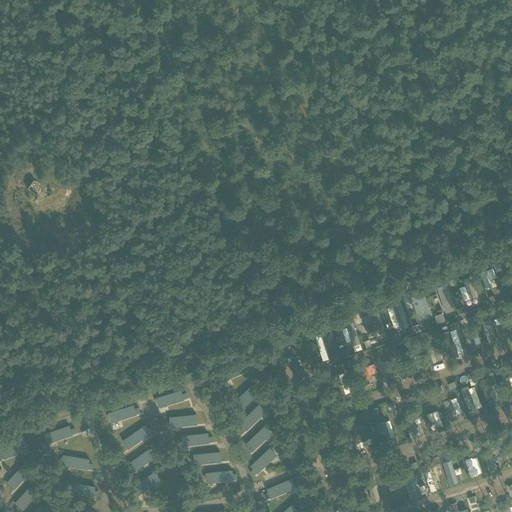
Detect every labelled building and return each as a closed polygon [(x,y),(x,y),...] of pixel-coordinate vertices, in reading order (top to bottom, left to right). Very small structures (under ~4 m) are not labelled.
[(26,186),(44,197),(50,187),(32,176),(26,186)] [(497,285),(494,278),(489,280),(486,270),(485,269),(479,272),(486,290),(497,285)] [(464,286),(459,288),(464,301),(469,299),(477,296),(469,276),(462,279),(464,286)] [(455,309),(446,284),(436,288),(445,312),(455,309)] [(432,315),(423,292),(409,298),(418,321),(432,315)] [(408,326),(400,302),(391,305),(392,306),(399,326),(400,329),(408,326)] [(383,329),(378,313),(371,315),(370,314),(362,316),(363,320),(364,320),(368,333),(375,331),(376,331),(383,329)] [(442,313),(434,316),(436,323),(444,320),(442,313)] [(346,328),(341,329),(346,342),(350,341),(352,346),(359,343),(352,321),(345,324),(346,328)] [(457,321),(449,324),(451,329),(459,327),(457,321)] [(495,340),(488,321),(482,323),(488,343),(495,340)] [(449,330),(441,333),(449,359),(459,355),(458,355),(464,353),(455,329),(449,331),(449,330)] [(320,334),(314,336),(322,361),(328,359),(329,360),(339,357),(330,330),(320,333),(320,334)] [(471,331),(463,333),(469,351),(477,349),(475,344),(480,343),(476,331),(471,333),(471,331)] [(398,333),(391,335),(393,342),(400,339),(398,333)] [(441,360),(436,345),(424,350),(429,364),(441,360)] [(348,350),(341,352),(344,359),(350,357),(348,350)] [(417,368),(411,351),(404,354),(410,373),(418,371),(417,368)] [(317,356),(311,358),(313,365),(319,363),(317,356)] [(242,362),(217,372),(221,382),(246,371),(246,370),(250,368),(248,364),(244,365),(242,362)] [(369,375),(376,372),(373,363),(358,368),(362,380),(370,377),(369,375)] [(492,366),(486,368),(488,375),(494,373),(492,366)] [(345,394),(338,374),(331,376),(338,396),(345,394)] [(497,400),(491,385),(488,377),(479,381),(489,407),(498,404),(497,400)] [(511,387),(508,377),(501,379),(507,398),(511,395),(511,387)] [(254,383),(233,401),(240,409),(260,391),(254,383)] [(476,409),(468,389),(467,386),(460,389),(469,412),(476,409)] [(432,388),(424,391),(426,397),(434,394),(432,388)] [(181,390),(155,398),(158,408),(184,400),(183,399),(187,398),(186,393),(182,394),(181,390)] [(456,414),(450,399),(443,401),(450,421),(458,418),(456,414)] [(394,402),(387,404),(388,410),(396,407),(394,402)] [(258,404),(239,423),(242,426),(239,429),(243,432),(246,429),(246,430),(266,411),(258,404)] [(133,405),(107,413),(110,423),(136,414),(140,412),(138,407),(134,409),(133,405)] [(437,428),(432,412),(426,414),(432,431),(438,429),(437,428)] [(415,424),(411,413),(404,415),(411,437),(419,434),(415,424)] [(196,414),(169,417),(169,427),(197,424),(196,414)] [(419,433),(424,432),(419,415),(414,417),(419,433)] [(392,442),(385,422),(384,421),(376,424),(384,446),(392,443),(392,442)] [(370,438),(365,424),(349,430),(354,444),(370,439),(370,438)] [(69,425),(43,434),(46,443),(72,435),(72,434),(76,433),(74,428),(70,429),(69,425)] [(144,425),(122,441),(128,449),(150,433),(144,425)] [(264,425),(244,444),(251,452),(271,433),(264,425)] [(207,433),(180,436),(182,446),(208,443),(208,442),(212,441),(212,436),(208,437),(207,433)] [(0,451),(1,453),(0,453),(0,459),(3,458),(3,459),(28,450),(25,440),(0,449),(0,451)] [(269,447),(250,466),(253,469),(250,472),(253,475),(256,473),(257,473),(276,455),(269,447)] [(129,467),(126,470),(129,474),(132,472),(133,472),(155,457),(149,448),(127,464),(129,467)] [(496,469),(490,448),(482,450),(489,471),(496,469)] [(198,454),(192,454),(193,465),(220,462),(220,452),(198,454)] [(62,455),(61,465),(87,469),(87,468),(91,469),(92,464),(88,463),(89,459),(62,455)] [(477,474),(472,459),(471,458),(464,460),(470,478),(477,476),(477,474)] [(457,482),(450,460),(442,463),(450,485),(457,482)] [(25,462),(7,482),(14,489),(32,469),(25,462)] [(431,469),(424,472),(430,491),(437,489),(431,469)] [(232,470),(205,473),(206,483),(233,480),(233,479),(237,478),(236,473),(232,474),(232,470)] [(154,472),(131,488),(137,496),(159,480),(154,472)] [(418,487),(414,476),(403,480),(410,500),(421,496),(421,494),(418,487)] [(267,493),(264,494),(266,499),(269,497),(270,498),(294,488),(291,479),(266,489),(267,493)] [(373,479),(366,481),(372,502),(380,500),(373,479)] [(68,482),(66,492),(93,496),(97,496),(98,491),(94,490),(95,486),(68,482)] [(33,483),(14,503),(22,509),(40,490),(33,483)] [(511,511),(510,507),(509,502),(500,505),(502,511),(511,511)]
